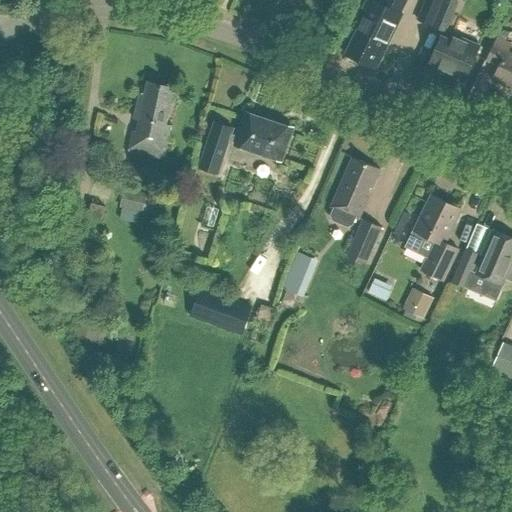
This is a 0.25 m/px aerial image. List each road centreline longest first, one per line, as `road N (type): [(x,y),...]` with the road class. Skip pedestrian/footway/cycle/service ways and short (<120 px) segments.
road 1 (tertiary): [(511,156),(246,39),(158,10),(70,9),(0,31)]
road 2 (primary): [(136,511),(0,313)]
